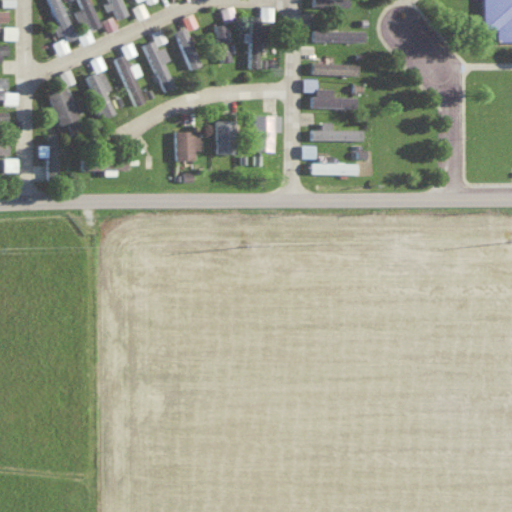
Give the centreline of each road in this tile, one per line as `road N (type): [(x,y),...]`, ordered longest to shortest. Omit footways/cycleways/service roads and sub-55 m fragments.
road 1 (tertiary): [(0,199),(511,196)]
road 2 (residential): [(255,0),(214,5),(34,84)]
road 3 (residential): [(35,198),(34,0)]
road 4 (residential): [(292,0),(293,197)]
road 5 (residential): [(129,138),(206,101),(292,92)]
